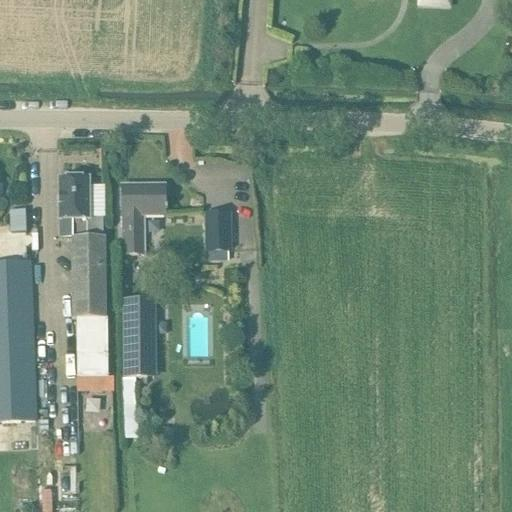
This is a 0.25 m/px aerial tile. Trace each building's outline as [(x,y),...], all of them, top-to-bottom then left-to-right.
[(105,379),(106,356),(106,321),(104,321),(104,241),(102,241),(102,219),(89,219),(89,182),(59,181),(59,241),(71,241),(71,321),(76,321),(76,379),(105,379)] [(165,187),(120,187),(120,216),(123,216),(123,257),(143,257),(142,216),(165,216),(165,187)] [(24,212),(9,213),(10,233),(25,233),(24,212)] [(228,214),(205,215),(206,254),(208,254),(208,263),(227,262),(227,272),(239,272),(239,252),(229,252),(228,214)] [(31,263),(0,264),(0,423),(37,423),(31,263)] [(155,303),(121,304),(122,381),(156,381),(155,303)] [(154,429),(151,444),(172,446),(174,431),(154,429)]
